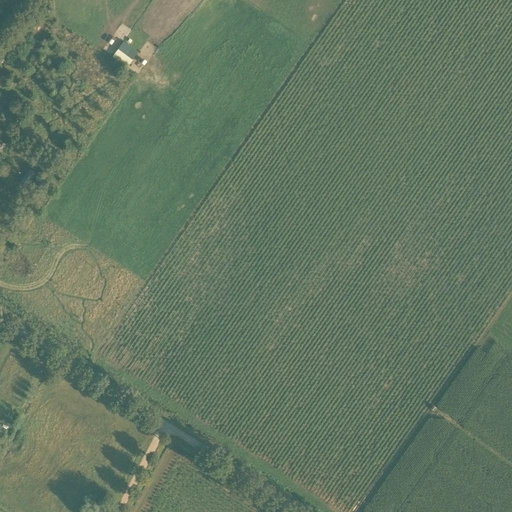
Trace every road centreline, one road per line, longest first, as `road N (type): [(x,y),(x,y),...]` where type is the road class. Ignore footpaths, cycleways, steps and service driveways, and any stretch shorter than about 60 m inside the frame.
road 1 (unclassified): [(0,323),(166,433)]
road 2 (unclassified): [(291,511),(166,433)]
